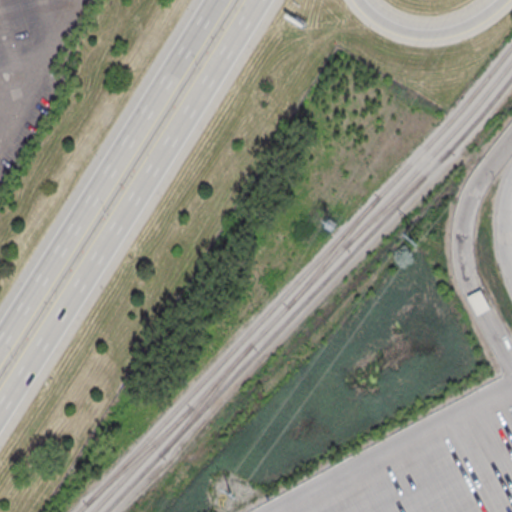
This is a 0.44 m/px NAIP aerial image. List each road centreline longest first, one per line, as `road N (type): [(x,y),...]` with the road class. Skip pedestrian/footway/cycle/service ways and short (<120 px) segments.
road 1 (motorway): [(0,399),(253,0)]
road 2 (motorway): [(209,0),(0,347)]
road 3 (motorway): [(499,0),(478,20),(439,34),(397,28),(359,0)]
